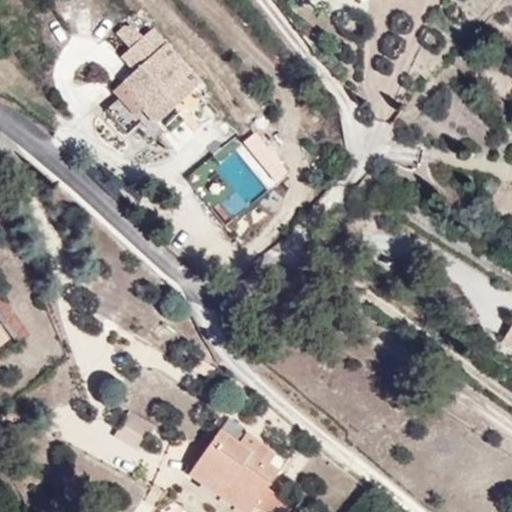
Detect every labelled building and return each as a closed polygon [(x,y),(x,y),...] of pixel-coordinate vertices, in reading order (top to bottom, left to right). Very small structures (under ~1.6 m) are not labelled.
[(127,21),(106,42),(118,55),(140,34),(127,21)] [(188,40),(116,95),(166,157),(236,96),(188,40)] [(29,340),(0,300),(0,328),(15,349),(20,344),(21,346),(29,340)] [(92,392),(107,407),(122,392),(108,377),(92,392)] [(158,462),(175,436),(149,420),(133,445),(158,462)] [(263,511),(276,511),(300,482),(290,475),(298,463),(283,452),(273,465),(238,440),(215,472),(252,498),(253,506),(263,511)] [(273,465),(283,452),(266,440),(256,452),(273,465)] [(263,511),(253,506),(252,498),(215,472),(207,485),(247,511),(263,511)] [(290,511),(296,504),(289,499),(280,511),(290,511)]
